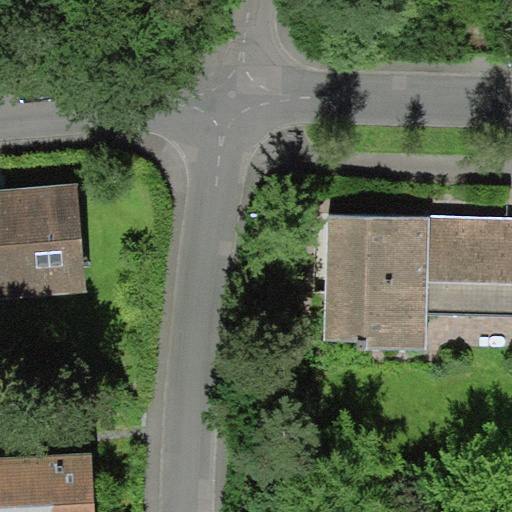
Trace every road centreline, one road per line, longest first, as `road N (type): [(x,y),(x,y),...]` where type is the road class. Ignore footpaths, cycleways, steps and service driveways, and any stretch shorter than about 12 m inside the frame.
road 1 (residential): [(226,99),(191,381),(190,511)]
road 2 (residential): [(511,105),(226,99)]
road 3 (residential): [(226,99),(0,117)]
